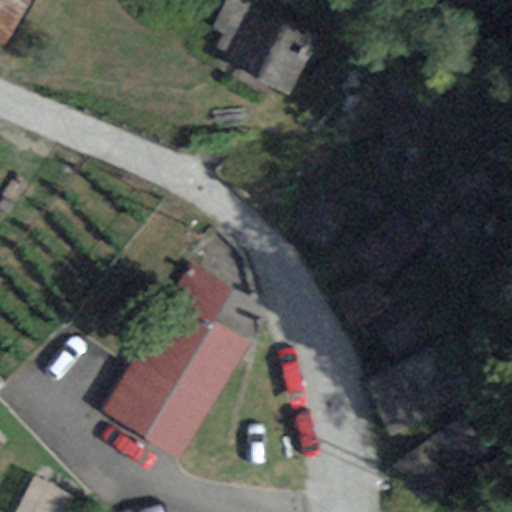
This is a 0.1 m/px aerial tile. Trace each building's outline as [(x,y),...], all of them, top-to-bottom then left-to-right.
[(0,0),(0,40),(8,45),(32,0),(0,0)] [(261,11),(238,55),(285,80),(308,36),(261,11)] [(340,293),(355,322),(387,305),(372,277),(340,293)] [(176,447),(243,336),(175,295),(107,405),(176,447)] [(427,368),(388,373),(396,429),(434,423),(427,368)] [(511,425),(488,394),(391,466),(421,507),(511,439),(511,425)]
